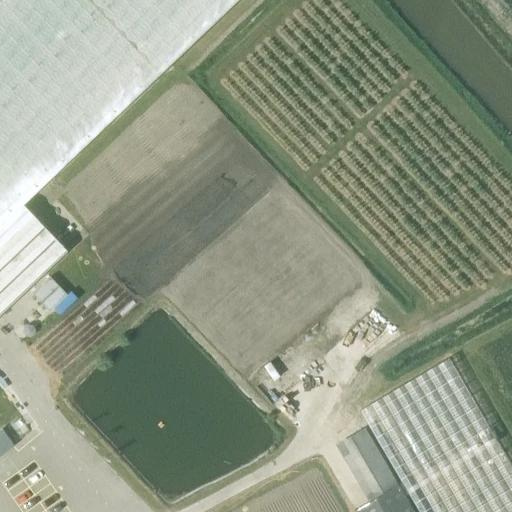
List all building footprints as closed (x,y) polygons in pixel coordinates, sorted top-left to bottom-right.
[(0,0),(0,313),(65,252),(21,205),(236,0),(0,0)] [(36,282),(57,311),(78,295),(57,267),(36,282)] [(511,511),(511,467),(448,359),(359,411),(418,511),(511,511)] [(0,453),(14,443),(2,428),(0,429),(0,453)] [(338,445),(370,501),(355,510),(355,511),(416,511),(400,484),(399,484),(366,429),(338,445)]
